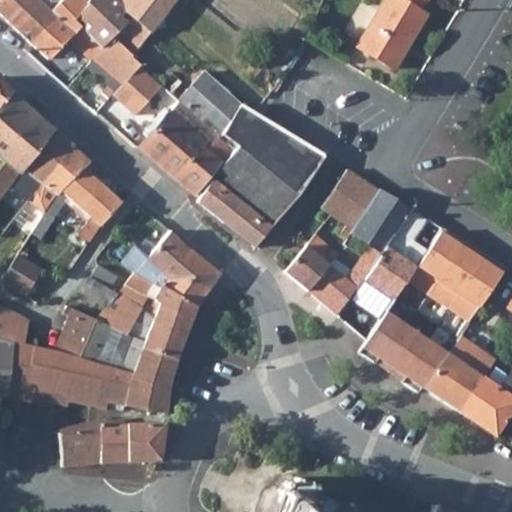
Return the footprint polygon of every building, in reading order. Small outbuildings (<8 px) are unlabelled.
[(0,0),(0,12),(32,41),(70,0),(0,0)] [(93,54),(101,44),(70,15),(85,0),(70,0),(32,41),(48,55),(70,33),(93,54)] [(85,0),(70,15),(101,44),(109,34),(116,38),(132,17),(122,8),(128,0),(85,0)] [(132,17),(116,38),(132,54),(172,0),(128,0),(122,8),(132,17)] [(427,16),(422,12),(429,0),(384,0),(356,48),(394,71),(427,16)] [(101,44),(93,54),(120,79),(136,59),(131,55),(132,54),(116,38),(109,34),(101,44)] [(159,80),(136,59),(120,79),(111,89),(134,109),(159,80)] [(220,134),(241,100),(203,67),(178,97),(179,98),(215,131),(220,134)] [(0,102),(10,89),(0,80),(0,102)] [(53,126),(10,89),(0,102),(0,151),(5,155),(0,160),(0,191),(9,181),(53,126)] [(215,131),(179,98),(170,108),(211,145),(208,148),(212,151),(216,145),(214,142),(220,134),(215,131)] [(224,163),(197,199),(253,246),(302,182),(324,149),(261,113),(258,108),(241,100),(220,134),(237,145),(224,163)] [(208,148),(211,145),(170,108),(140,145),(195,192),(219,159),(224,163),(237,145),(220,134),(214,142),(216,145),(212,151),(208,148)] [(71,141),(53,126),(9,181),(16,187),(30,197),(44,180),(41,178),(71,141)] [(59,215),(73,198),(82,205),(102,181),(81,163),(58,191),(45,206),(59,215)] [(352,224),(376,182),(349,165),(322,203),(330,209),(352,224)] [(44,180),(30,197),(44,208),(45,206),(58,191),(44,180)] [(0,208),(16,187),(9,181),(0,191),(0,208)] [(90,212),(78,229),(90,238),(121,198),(102,181),(82,205),(90,212)] [(369,240),(361,253),(372,260),(390,234),(409,205),(379,186),(376,182),(352,224),(350,227),(369,240)] [(38,230),(50,216),(42,210),(30,224),(38,230)] [(405,278),(418,285),(453,232),(441,224),(421,254),(405,278)] [(222,270),(171,228),(158,243),(150,252),(177,273),(182,270),(210,288),(222,270)] [(336,248),(315,229),(283,268),(308,289),(328,260),(336,248)] [(142,246),(151,237),(144,232),(135,241),(142,246)] [(418,285),(438,299),(473,244),(453,232),(418,285)] [(373,276),(379,268),(385,273),(402,283),(405,278),(421,254),(390,234),(372,260),(366,271),(373,276)] [(150,252),(158,243),(151,237),(142,246),(150,252)] [(142,246),(135,241),(121,257),(129,262),(142,246)] [(438,299),(469,319),(506,265),(473,244),(438,299)] [(16,246),(0,271),(0,272),(24,288),(40,262),(16,246)] [(150,252),(142,246),(129,262),(137,268),(150,252)] [(182,270),(177,273),(150,252),(137,268),(199,305),(210,288),(182,270)] [(366,271),(372,260),(361,253),(347,275),(357,283),(366,271)] [(118,274),(99,260),(90,272),(109,285),(118,274)] [(337,313),(357,283),(347,275),(328,260),(308,289),(337,313)] [(199,305),(137,268),(126,280),(149,293),(164,302),(193,318),(199,305)] [(98,297),(109,285),(90,272),(81,284),(98,297)] [(385,308),(402,283),(385,273),(367,300),(384,310),(385,308)] [(107,303),(117,291),(109,285),(98,297),(107,303)] [(107,303),(96,317),(114,325),(129,332),(142,306),(117,291),(107,303)] [(155,315),(164,302),(149,293),(142,306),(155,315)] [(164,302),(155,315),(146,339),(143,344),(177,355),(193,318),(164,302)] [(367,336),(366,338),(377,347),(397,316),(385,308),(384,310),(373,326),(367,336)] [(77,309),(66,332),(60,347),(64,348),(86,313),(77,309)] [(72,350),(96,317),(86,313),(64,348),(72,350)] [(396,362),(417,330),(397,316),(377,347),(396,362)] [(96,317),(72,350),(74,351),(171,383),(177,355),(143,344),(146,339),(131,333),(122,355),(104,350),(114,325),(96,317)] [(367,336),(373,326),(363,319),(356,329),(366,338),(367,336)] [(396,362),(425,386),(449,350),(417,330),(396,362)] [(449,350),(425,386),(459,409),(495,353),(462,331),(449,350)] [(511,412),(511,332),(510,331),(495,353),(459,409),(497,435),(511,412)] [(0,393),(1,394),(6,394),(16,337),(0,332),(0,393)] [(19,337),(16,337),(6,394),(24,397),(35,341),(27,339),(19,337)] [(359,351),(376,363),(379,359),(407,377),(405,382),(421,392),(425,386),(396,362),(377,347),(366,338),(362,344),(359,351)] [(68,401),(68,398),(70,392),(47,387),(46,384),(52,345),(35,341),(24,397),(33,399),(40,400),(42,400),(43,396),(68,401)] [(171,383),(74,351),(72,350),(64,348),(60,347),(52,345),(46,384),(47,387),(70,392),(68,398),(109,408),(109,406),(126,410),(127,405),(167,413),(171,383)] [(87,431),(101,431),(101,422),(87,422),(87,431)] [(161,457),(165,423),(127,425),(130,459),(161,457)] [(127,425),(101,431),(103,461),(130,459),(127,425)] [(65,464),(103,461),(101,431),(87,431),(60,430),(65,464)] [(451,511),(437,506),(433,502),(431,503),(432,506),(429,511),(385,511),(386,511),(381,510),(380,511),(364,511),(347,505),(349,498),(343,496),(341,502),(315,492),(312,480),(301,478),(299,474),(294,476),(295,478),(288,481),(287,478),(283,480),(284,484),(281,485),(280,484),(277,486),(280,496),(273,511),(451,511)]
